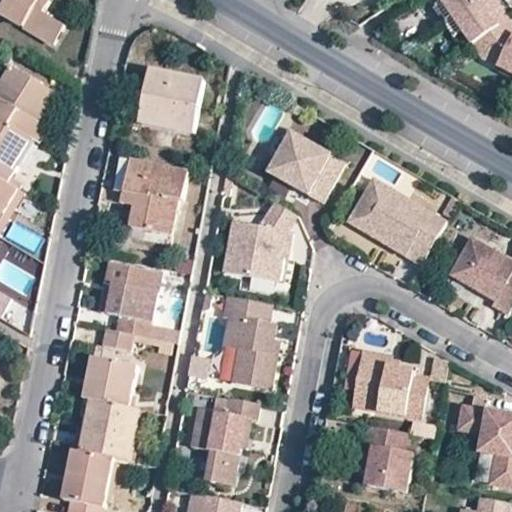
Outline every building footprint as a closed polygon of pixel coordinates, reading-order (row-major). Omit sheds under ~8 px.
[(0,0),(0,10),(55,44),(65,26),(44,13),(50,2),(46,0),(0,0)] [(480,0),(442,0),(444,1),(455,17),(480,0)] [(477,45),(511,21),(495,0),(480,0),(455,17),(465,32),(475,46),(477,45)] [(444,1),(434,9),(445,25),(455,17),(444,1)] [(465,32),(455,17),(445,25),(455,39),(465,32)] [(511,22),(511,21),(477,45),(486,57),(511,71),(511,22)] [(13,68),(0,89),(0,121),(30,140),(34,142),(39,145),(48,129),(46,127),(38,122),(47,108),(55,94),(13,68)] [(204,81),(154,72),(149,98),(156,100),(152,125),(194,133),(204,81)] [(152,125),(156,100),(149,98),(144,124),(152,125)] [(47,108),(38,122),(46,127),(54,113),(47,108)] [(0,121),(0,179),(8,184),(20,165),(16,162),(30,140),(0,121)] [(346,164),(293,133),(270,172),(310,196),(322,203),(346,164)] [(30,140),(16,162),(20,165),(34,142),(30,140)] [(190,174),(134,163),(127,194),(141,197),(138,208),(134,228),(173,236),(180,200),(184,201),(190,174)] [(310,196),(270,172),(263,185),(289,200),(292,196),(304,204),(310,196)] [(0,179),(0,220),(19,190),(8,184),(0,179)] [(447,223),(374,180),(363,199),(377,207),(365,228),(393,244),(391,248),(422,266),(447,223)] [(19,190),(0,220),(0,236),(2,238),(27,195),(19,190)] [(141,197),(127,194),(125,205),(138,208),(141,197)] [(377,207),(363,199),(348,223),(391,248),(393,244),(365,228),(377,207)] [(298,217),(277,204),(262,228),(289,233),(298,217)] [(262,228),(237,224),(228,273),(281,283),(290,233),(289,233),(262,228)] [(286,284),(295,234),(290,233),(281,283),(286,284)] [(511,308),(511,262),(472,239),(451,276),(472,288),(478,286),(483,290),(482,293),(496,301),(493,306),(509,315),(511,308)] [(153,327),(162,273),(113,264),(109,285),(116,287),(111,315),(124,317),(121,332),(150,338),(153,327)] [(111,315),(116,287),(109,285),(105,314),(111,315)] [(0,317),(5,321),(16,302),(0,292),(0,317)] [(269,323),(272,305),(229,297),(225,317),(230,318),(225,347),(239,349),(233,383),(271,389),(277,352),(272,351),(274,341),(277,325),(269,323)] [(153,327),(150,338),(171,343),(179,344),(181,332),(153,327)] [(109,330),(106,346),(133,351),(134,342),(156,347),(155,353),(168,355),(171,343),(150,338),(121,332),(109,330)] [(233,383),(239,349),(225,347),(219,379),(233,383)] [(398,368),(396,368),(396,371),(389,370),(391,362),(392,358),(364,353),(354,407),(421,420),(428,378),(413,376),(414,371),(398,368)] [(445,383),(449,360),(434,358),(430,380),(445,383)] [(96,359),(87,400),(94,402),(131,408),(138,369),(96,359)] [(391,362),(389,370),(396,371),(396,368),(398,368),(399,363),(391,362)] [(257,422),(260,405),(220,397),(217,413),(199,410),(192,448),(212,452),(207,480),(230,484),(233,469),(237,470),(241,449),(243,438),(248,439),(252,421),(257,422)] [(473,397),(472,409),(482,411),(484,399),(473,397)] [(131,463),(142,410),(131,408),(94,402),(89,429),(81,428),(76,452),(114,459),(131,463)] [(511,416),(472,409),(463,407),(459,431),(484,436),(480,454),(496,457),(492,485),(511,489),(511,416)] [(410,434),(368,427),(364,448),(374,449),(367,486),(407,493),(414,455),(406,454),(410,434)] [(103,511),(114,459),(76,452),(67,501),(73,502),(71,511),(103,511)] [(492,485),(496,457),(480,454),(475,482),(492,485)] [(239,511),(241,503),(193,494),(189,511),(239,511)] [(508,511),(510,505),(481,499),(478,511),(508,511)]
